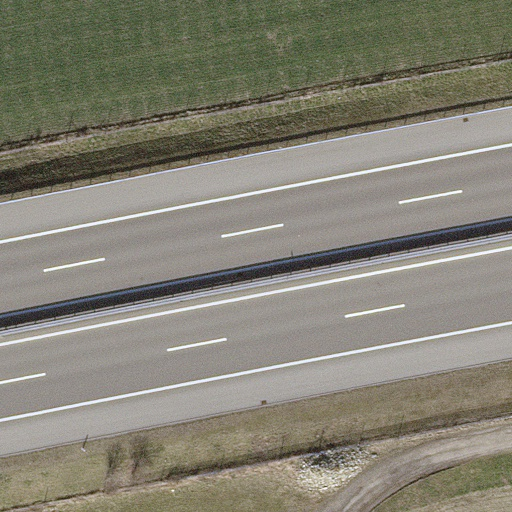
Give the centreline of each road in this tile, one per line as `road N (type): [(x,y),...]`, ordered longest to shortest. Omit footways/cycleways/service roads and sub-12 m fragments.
road 1 (motorway): [(511,183),(0,281)]
road 2 (motorway): [(0,384),(511,286)]
road 3 (residential): [(511,442),(456,451),(352,499),(344,511)]
